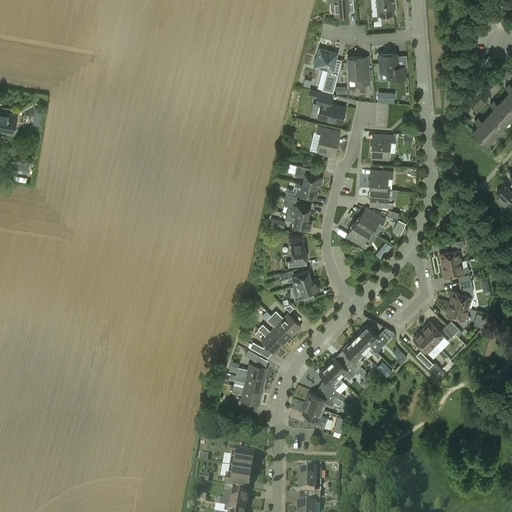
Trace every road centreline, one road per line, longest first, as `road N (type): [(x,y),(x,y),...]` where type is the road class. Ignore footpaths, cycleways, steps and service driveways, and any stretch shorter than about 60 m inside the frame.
road 1 (unclassified): [(403,252),(430,175),(419,36)]
road 2 (residential): [(354,301),(335,280),(326,250),(363,104)]
road 3 (unclassified): [(278,434),(292,372),(354,301)]
